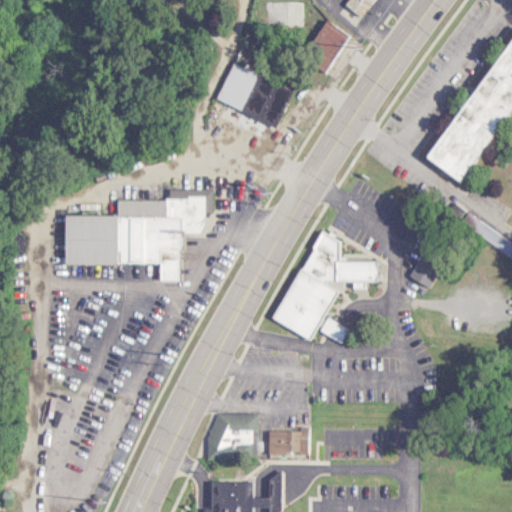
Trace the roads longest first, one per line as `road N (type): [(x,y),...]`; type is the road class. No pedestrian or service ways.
road 1 (secondary): [(130,511),(267,248),(432,0)]
road 2 (residential): [(201,139),(199,104),(240,0)]
road 3 (residential): [(411,511),(410,369)]
